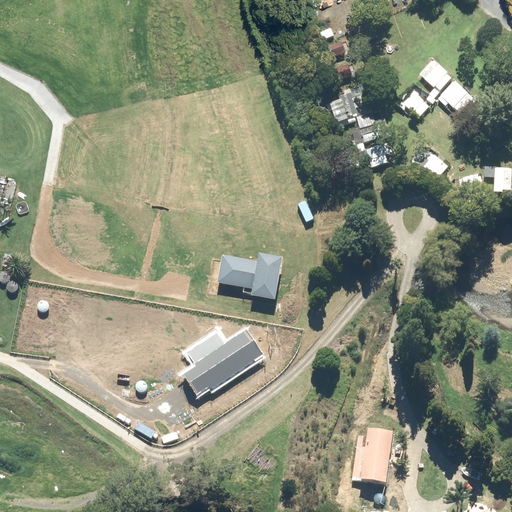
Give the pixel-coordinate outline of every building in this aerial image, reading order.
[(442,92),(453,79),(449,76),(450,75),(434,60),(420,76),(435,90),(437,88),(442,92)] [(460,117),(474,102),(456,85),(442,100),(460,117)] [(359,118),(374,114),(367,89),(351,93),(359,118)] [(439,95),(434,91),(430,96),(435,100),(439,95)] [(429,111),(409,92),(400,101),(407,107),(405,109),(414,117),(415,116),(420,121),(429,111)] [(434,101),(428,96),(424,101),(430,106),(434,101)] [(425,125),(442,138),(447,132),(446,131),(449,128),(443,123),(449,116),(440,109),(434,116),(433,115),(425,125)] [(352,130),(357,147),(380,139),(376,123),(352,130)] [(371,171),(394,163),(392,156),(389,155),(387,148),(365,155),(371,171)] [(422,178),(424,177),(436,187),(450,171),(435,159),(431,165),(417,158),(413,165),(416,176),(422,178)] [(511,170),(496,170),(495,193),(504,194),(504,192),(511,192),(511,170)] [(487,201),(481,178),(463,183),(467,196),(464,196),(466,201),(468,200),(470,209),(481,206),(480,203),(487,201)] [(458,201),(464,193),(456,186),(455,188),(450,184),(444,191),(448,195),(449,193),(458,201)] [(226,257),(221,284),(252,289),(251,294),(273,298),(280,258),(257,254),(256,261),(226,257)] [(183,374),(196,394),(208,387),(211,391),(264,357),(246,330),(223,345),(218,336),(189,354),(197,366),(183,374)] [(363,489),(389,493),(392,471),(402,472),(404,456),(394,454),(395,442),(394,442),(396,429),(380,428),(378,439),(370,438),(369,441),(359,440),(352,486),(363,487),(363,489)]
